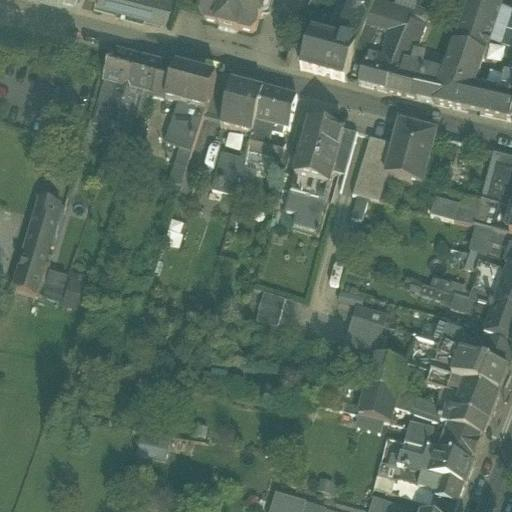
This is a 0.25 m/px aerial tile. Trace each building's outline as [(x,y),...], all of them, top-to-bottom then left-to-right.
[(142,13),(144,6),(118,0),(115,0),(114,6),(142,13)] [(118,0),(144,6),(163,11),(165,0),(118,0)] [(239,33),(251,36),(256,33),(259,22),(261,22),(264,21),(268,4),(266,2),(264,1),(264,0),(203,0),(202,5),(204,7),(206,8),(203,19),(206,24),(218,27),(218,29),(219,32),(236,36),(238,35),(239,33)] [(363,0),(375,4),(376,0),(343,0),(340,9),(350,12),(354,0),(363,0)] [(362,39),(366,27),(371,13),(375,4),(363,0),(354,0),(350,12),(346,25),(343,32),(351,36),(362,39)] [(397,0),(394,10),(413,16),(417,5),(400,0),(397,0)] [(470,0),(454,47),(485,57),(490,44),(500,14),(502,9),(480,0),(470,0)] [(371,13),(409,25),(413,16),(394,10),(375,4),(371,13)] [(144,6),(142,13),(161,18),(163,11),(144,6)] [(350,12),(340,9),(335,21),(346,25),(350,12)] [(379,31),(393,35),(404,39),(409,25),(371,13),(366,27),(379,31)] [(511,17),(500,14),(490,44),(509,51),(511,52),(511,17)] [(425,30),(409,25),(404,39),(395,63),(422,70),(425,63),(414,60),(425,30)] [(351,67),(363,70),(367,55),(369,56),(379,31),(366,27),(362,39),(358,49),(351,67)] [(395,63),(404,39),(393,35),(387,61),(395,63)] [(300,72),(344,84),(351,67),(358,49),(347,46),(312,36),(300,72)] [(351,36),(347,46),(358,49),(362,39),(351,36)] [(454,47),(445,76),(434,107),(466,114),(475,89),(485,57),(454,47)] [(511,52),(509,51),(500,77),(505,79),(505,78),(511,79),(511,52)] [(114,54),(105,87),(121,91),(128,93),(138,61),(114,54)] [(359,88),(387,95),(395,63),(387,61),(369,56),(367,55),(363,70),(359,88)] [(138,61),(128,93),(134,95),(151,99),(161,67),(138,61)] [(422,70),(395,63),(387,95),(434,107),(445,76),(422,70)] [(150,101),(165,105),(176,71),(161,67),(151,99),(150,101)] [(165,105),(179,109),(206,116),(217,81),(176,71),(165,105)] [(507,97),(488,92),(480,117),(510,124),(511,118),(511,79),(505,78),(505,79),(502,90),(509,93),(507,97)] [(101,106),(112,108),(115,95),(120,95),(121,91),(105,87),(101,106)] [(221,132),(252,140),(256,126),(264,95),(231,87),(221,132)] [(488,92),(475,89),(466,114),(480,117),(488,92)] [(128,93),(121,91),(120,95),(115,95),(112,108),(110,115),(121,118),(128,93)] [(133,99),(134,95),(128,93),(121,118),(131,121),(137,100),(133,99)] [(264,95),(256,126),(285,133),(289,134),(297,102),(264,93),(264,95)] [(116,134),(121,118),(110,115),(112,108),(101,106),(95,129),(116,134)] [(192,158),(206,116),(179,109),(166,149),(180,154),(192,158)] [(116,134),(127,137),(131,121),(121,118),(116,134)] [(283,139),(285,133),(256,126),(252,140),(248,155),(282,164),(286,149),(270,145),(272,137),(283,139)] [(294,231),(317,237),(333,177),(344,136),(343,136),(310,127),(285,217),(297,220),(294,231)] [(400,128),(395,148),(432,157),(437,138),(400,128)] [(333,177),(345,180),(356,137),(344,134),(343,136),(344,136),(333,177)] [(353,201),(358,202),(368,205),(379,207),(386,182),(394,150),(370,144),(353,201)] [(422,191),(432,157),(395,148),(394,150),(386,182),(422,191)] [(169,188),(181,192),(192,158),(180,154),(169,188)] [(212,196),(236,202),(244,173),(245,168),(246,164),(223,157),(212,196)] [(481,207),(511,214),(511,163),(495,158),(481,207)] [(255,176),(250,175),(244,173),(236,202),(248,205),(255,176)] [(183,202),(195,206),(203,180),(191,177),(183,202)] [(34,219),(56,225),(61,208),(38,201),(33,219),(34,219)] [(454,226),(474,232),(481,207),(461,201),(458,210),(454,226)] [(368,205),(358,202),(351,223),(362,226),(368,205)] [(458,210),(435,204),(430,220),(454,226),(458,210)] [(493,237),(510,241),(511,232),(511,214),(481,207),(474,232),(478,233),(493,237)] [(13,294),(33,300),(56,225),(34,219),(18,271),(20,271),(13,294)] [(478,233),(472,258),(487,262),(493,237),(478,233)] [(488,262),(487,262),(472,258),(466,274),(480,279),(483,271),(484,272),(488,262)] [(43,302),(80,312),(88,280),(50,271),(43,302)] [(481,292),(489,295),(499,299),(505,284),(487,278),(488,273),(484,272),(483,271),(480,279),(474,295),(480,297),(481,292)] [(511,271),(509,271),(505,284),(499,299),(494,314),(495,315),(511,319),(511,271)] [(494,314),(499,299),(489,295),(483,311),(494,314)] [(286,304),(265,298),(256,326),(278,333),(286,304)] [(450,314),(475,321),(478,310),(454,303),(450,314)] [(474,323),(490,327),(495,315),(494,314),(483,311),(478,310),(475,321),(474,323)] [(356,312),(353,324),(383,332),(387,320),(356,312)] [(511,319),(495,315),(490,327),(484,340),(511,350),(511,319)] [(383,332),(353,324),(344,351),(375,360),(383,332)] [(447,351),(481,362),(484,353),(462,345),(464,339),(448,334),(443,349),(447,351)] [(511,353),(487,345),(484,353),(481,362),(479,368),(509,377),(511,367),(511,353)] [(465,388),(500,400),(502,393),(509,377),(479,368),(447,351),(443,349),(432,378),(465,388)] [(375,360),(367,392),(399,400),(399,399),(407,370),(375,360)] [(427,389),(461,400),(465,388),(432,378),(427,389)] [(500,400),(465,388),(461,400),(454,417),(489,429),(500,400)] [(395,414),(399,400),(367,392),(359,421),(391,429),(395,414)] [(415,420),(439,428),(441,425),(443,425),(447,414),(399,399),(399,400),(395,414),(414,420),(415,420)] [(449,431),(483,443),(489,429),(454,417),(447,414),(443,425),(441,425),(439,428),(442,429),(444,430),(449,431)] [(405,449),(428,455),(433,439),(433,436),(411,430),(410,434),(406,448),(405,449)] [(441,441),(433,439),(428,455),(437,457),(440,458),(449,431),(444,430),(441,441)] [(483,443),(449,431),(440,458),(473,469),(483,443)] [(168,462),(169,448),(140,446),(139,459),(168,462)] [(422,479),(429,481),(437,457),(428,455),(405,449),(398,473),(422,479)] [(429,481),(465,491),(473,469),(440,458),(437,457),(429,481)] [(378,480),(418,493),(422,479),(398,473),(381,468),(379,476),(378,480)] [(429,481),(422,479),(418,493),(434,498),(433,502),(457,510),(465,491),(429,481)] [(272,511),(305,511),(307,508),(276,499),(272,511)] [(430,511),(431,511),(456,511),(457,510),(433,502),(430,511)]
